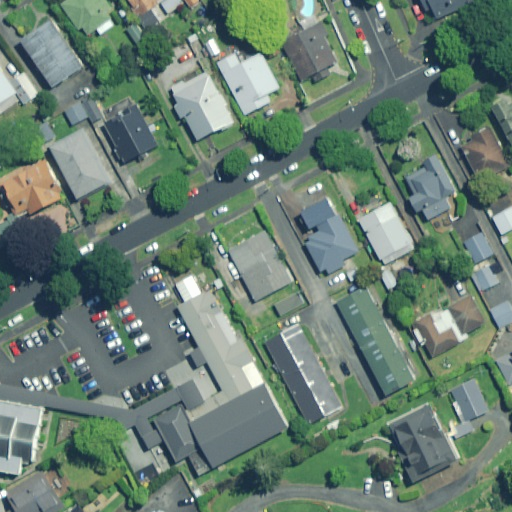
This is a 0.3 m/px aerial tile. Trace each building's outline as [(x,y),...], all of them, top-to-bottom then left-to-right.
[(106,0),(70,0),(62,6),(79,31),(83,29),(88,36),(97,30),(101,36),(102,35),(115,26),(106,13),(113,9),(106,0)] [(139,25),(144,32),(159,21),(152,10),(160,4),(158,1),(159,0),(128,0),(140,18),(136,21),(139,25)] [(435,21),(476,3),(474,0),(420,0),(426,13),(431,11),(435,21)] [(337,64),(317,19),(279,36),(300,82),(318,74),(321,81),(335,74),(331,67),(337,64)] [(83,68),(51,22),(22,42),(54,88),(83,68)] [(282,89),(263,54),(241,65),(236,55),(218,64),(246,117),(272,102),(269,96),(282,89)] [(0,116),(21,102),(24,106),(40,95),(25,74),(9,84),(0,70),(0,116)] [(234,123),(208,73),(172,91),(179,104),(174,107),(181,120),(186,118),(198,142),(234,123)] [(82,104),(89,118),(92,125),(105,118),(94,97),(82,104)] [(511,98),(492,108),(511,148),(511,98)] [(89,118),(82,104),(65,113),(72,127),(89,118)] [(158,147),(138,108),(105,125),(124,164),(158,147)] [(509,167),(491,128),(459,143),(477,182),(509,167)] [(110,183),(83,130),(51,147),(78,200),(110,183)] [(456,193),(436,156),(424,162),(427,168),(406,179),(415,196),(409,199),(417,213),(422,211),(428,221),(450,209),(445,199),(456,193)] [(63,200),(46,163),(2,183),(18,218),(29,213),(30,215),(63,200)] [(511,195),(511,184),(503,189),(508,198),(511,195)] [(337,217),(329,200),(302,214),(312,234),(307,236),(310,241),(304,244),(319,274),(325,271),(328,277),(347,267),(344,261),(359,253),(340,216),(337,217)] [(385,266),(415,250),(391,204),(359,221),(380,261),(382,260),(385,266)] [(511,230),(511,208),(492,218),(501,236),(511,230)] [(0,238),(5,248),(9,256),(24,249),(9,221),(0,225),(0,238)] [(292,283),(266,234),(229,254),(255,303),(292,283)] [(492,256),(481,234),(464,243),(475,264),(492,256)] [(498,284),(489,266),(470,276),(479,294),(498,284)] [(397,286),(389,271),(380,275),(388,291),(397,286)] [(172,410),(167,401),(123,424),(134,446),(153,436),(165,459),(181,450),(191,468),(246,439),(280,421),(207,281),(168,302),(213,388),(172,410)] [(398,351),(366,290),(338,305),(386,397),(417,381),(400,350),(398,351)] [(303,305),(297,293),(274,305),(280,317),(303,305)] [(434,316),(433,314),(429,315),(413,324),(418,334),(415,336),(421,346),(424,344),(432,359),(468,340),(466,336),(486,325),(471,296),(448,308),(434,316)] [(511,323),(511,311),(507,302),(490,311),(499,330),(511,323)] [(342,409),(298,325),(265,343),(309,426),(342,409)] [(511,354),(496,362),(508,387),(511,384),(511,354)] [(0,396),(35,402),(107,413),(115,428),(123,424),(167,401),(175,397),(165,378),(120,401),(0,382),(0,396)] [(471,421),(489,412),(474,379),(447,392),(461,423),(452,428),(457,440),(476,431),(471,421)] [(0,465),(12,468),(14,453),(26,455),(35,402),(0,396),(0,465)] [(458,463),(427,403),(386,423),(406,462),(403,463),(414,485),(458,463)] [(48,511),(62,503),(42,473),(6,497),(14,510),(10,511),(48,511)]
